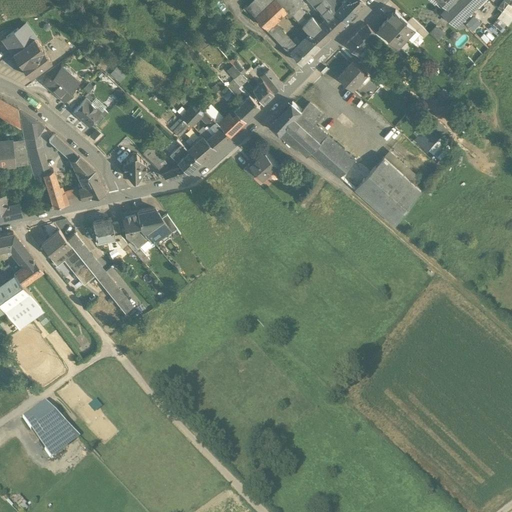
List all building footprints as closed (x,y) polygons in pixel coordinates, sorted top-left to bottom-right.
[(253,0),(247,7),(252,13),(256,16),(272,0),(253,0)] [(278,0),(272,0),(256,16),(255,17),(267,29),(273,23),(284,12),(287,9),(278,0)] [(278,0),(287,9),(290,14),(293,17),(301,10),(305,7),(298,0),(278,0)] [(308,0),(317,8),(326,0),(325,0),(308,0)] [(336,11),(326,0),(317,8),(326,20),(320,26),(332,39),(348,24),(336,11)] [(334,0),(325,0),(326,0),(336,11),(341,6),(336,1),(334,0)] [(355,0),(350,5),(346,1),(342,4),(341,6),(336,11),(348,24),(363,8),(355,0)] [(354,0),(355,0),(363,8),(367,4),(363,0),(354,0)] [(440,0),(440,1),(449,8),(456,0),(440,0)] [(456,0),(449,8),(444,14),(458,27),(484,0),(456,0)] [(247,7),(243,10),(248,16),(252,13),(247,7)] [(507,25),(511,19),(511,15),(504,9),(497,18),(507,25)] [(301,10),(293,17),(297,21),(302,17),(305,14),(301,10)] [(407,21),(395,10),(386,19),(407,38),(415,29),(407,21)] [(466,23),(473,30),(480,22),(474,15),(466,23)] [(428,33),(411,16),(407,21),(415,29),(424,37),(428,33)] [(302,17),(297,21),(304,29),(309,25),(302,17)] [(407,38),(386,19),(378,27),(390,38),(398,46),(407,38)] [(332,39),(320,26),(319,26),(314,21),(309,25),(304,29),(310,36),(322,49),(332,39)] [(280,31),(273,23),(267,29),(292,54),(297,49),(282,32),(280,31)] [(377,35),(367,25),(359,34),(369,44),(377,35)] [(445,34),(436,26),(429,34),(438,41),(445,34)] [(44,51),(29,30),(17,39),(20,43),(25,49),(18,54),(15,56),(23,67),(44,52),(43,52),(44,51)] [(369,44),(359,34),(350,46),(360,56),(371,46),(369,44)] [(196,50),(206,42),(201,36),(191,45),(196,50)] [(297,49),(292,54),(303,66),(322,49),(310,36),(297,49)] [(398,46),(390,38),(385,42),(394,51),(398,46)] [(17,39),(8,46),(15,56),(18,54),(14,47),(20,43),(17,39)] [(206,42),(196,50),(201,55),(210,47),(206,42)] [(20,43),(14,47),(18,54),(25,49),(20,43)] [(398,46),(394,51),(406,62),(410,57),(398,46)] [(45,54),(44,52),(23,67),(32,80),(54,64),(46,54),(45,54)] [(103,61),(99,65),(105,71),(108,67),(113,70),(120,63),(110,54),(104,62),(103,61)] [(355,62),(351,66),(341,78),(353,89),(357,84),(359,85),(368,74),(369,74),(355,61),(355,62)] [(243,76),(247,73),(238,62),(233,66),(243,76)] [(259,66),(254,71),(258,76),(264,71),(259,66)] [(73,81),(63,72),(56,81),(51,81),(48,85),(48,88),(51,91),(54,91),(62,98),(62,99),(62,101),(65,103),(67,103),(73,96),(72,94),(74,92),(81,84),(77,81),(73,81)] [(274,76),(270,72),(269,73),(265,76),(268,80),(274,76)] [(252,77),(247,73),(243,76),(245,79),(249,82),(249,83),(255,91),(259,87),(252,77)] [(388,83),(378,73),(373,79),(383,88),(388,83)] [(284,88),(274,76),(268,80),(267,82),(278,94),(284,88)] [(241,91),(249,83),(249,82),(245,79),(243,81),(240,79),(234,84),(241,91)] [(259,87),(255,91),(265,106),(276,96),(265,82),(259,87)] [(388,83),(383,88),(389,93),(393,88),(388,83)] [(241,91),(234,84),(229,89),(243,103),(247,99),(241,91)] [(74,96),(67,103),(72,108),(81,98),(74,92),(72,94),(73,96),(74,96)] [(243,103),(235,111),(238,114),(247,123),(262,110),(256,104),(257,103),(250,96),(247,99),(243,103)] [(91,122),(100,111),(85,97),(73,111),(88,124),(91,122)] [(428,99),(428,112),(444,112),(444,99),(428,99)] [(19,112),(0,101),(0,116),(13,124),(22,126),(19,112)] [(206,112),(197,104),(184,118),(193,127),(201,118),(206,112)] [(304,112),(295,104),(280,119),(290,127),(304,112)] [(91,122),(96,126),(108,112),(103,108),(100,111),(91,122)] [(221,118),(211,108),(206,112),(217,122),(221,118)] [(308,108),(304,112),(318,124),(322,120),(308,108)] [(22,126),(26,144),(28,157),(32,167),(37,182),(45,178),(55,173),(44,148),(41,134),(46,129),(19,112),(22,126)] [(217,122),(206,112),(201,118),(212,128),(217,122)] [(290,127),(282,135),(298,150),(299,148),(309,157),(314,152),(330,135),(318,124),(304,112),(290,127)] [(238,114),(234,118),(230,114),(224,120),(221,118),(217,122),(232,138),(247,123),(238,114)] [(193,127),(184,118),(171,131),(181,140),(183,137),(191,129),(193,127)] [(290,127),(280,119),(272,127),(282,136),(282,135),(290,127)] [(232,138),(217,122),(212,128),(217,133),(208,142),(217,151),(232,138)] [(358,160),(330,135),(314,152),(343,176),(347,172),(354,164),(358,160)] [(52,143),(75,163),(81,160),(56,138),(52,143)] [(191,145),(184,139),(180,144),(185,148),(189,153),(192,150),(189,147),(191,145)] [(208,142),(205,139),(199,144),(194,148),(192,150),(189,153),(191,154),(202,164),(217,151),(208,142)] [(429,150),(438,157),(444,147),(435,141),(429,150)] [(178,142),(177,142),(175,145),(182,151),(185,148),(180,144),(178,142)] [(26,144),(0,145),(0,169),(32,167),(28,157),(26,144)] [(182,151),(174,159),(179,165),(191,154),(189,153),(185,148),(182,151)] [(155,166),(162,160),(151,149),(144,156),(155,166)] [(387,158),(414,182),(418,178),(419,176),(392,152),(387,158)] [(191,154),(179,165),(184,169),(190,175),(202,164),(191,154)] [(279,167),(267,154),(252,167),(260,176),(264,181),(273,173),(272,172),(278,167),(279,167)] [(134,158),(125,167),(125,174),(134,182),(134,185),(139,185),(139,182),(148,174),(147,167),(138,158),(134,158)] [(387,158),(357,190),(398,226),(424,192),(418,186),(414,182),(387,158)] [(96,173),(81,160),(75,163),(83,179),(96,173)] [(177,172),(173,173),(171,175),(168,170),(168,168),(162,160),(155,166),(169,182),(182,178),(177,172)] [(354,164),(347,172),(351,176),(358,168),(354,164)] [(252,167),(250,166),(245,171),(255,180),(260,176),(252,167)] [(184,169),(177,172),(182,178),(190,175),(184,169)] [(62,190),(55,173),(45,178),(48,188),(62,190)] [(96,173),(83,179),(88,190),(80,192),(83,202),(107,196),(96,173)] [(422,182),(418,178),(414,182),(418,186),(422,182)] [(62,190),(48,188),(55,210),(70,206),(66,195),(63,195),(62,190)] [(80,192),(66,195),(70,206),(83,202),(80,192)] [(1,196),(0,196),(0,221),(24,217),(21,204),(9,206),(7,196),(1,196)] [(155,211),(139,214),(142,230),(154,244),(171,232),(164,221),(158,212),(157,211),(155,211)] [(138,214),(124,217),(128,237),(133,243),(137,247),(148,238),(142,230),(138,214)] [(169,217),(164,221),(171,232),(172,232),(171,232),(173,236),(179,231),(169,217)] [(113,221),(94,225),(99,246),(117,242),(118,242),(114,227),(113,221)] [(120,226),(114,227),(118,242),(117,242),(118,244),(124,251),(129,247),(123,239),(120,226)] [(66,263),(78,278),(90,268),(69,243),(60,232),(43,246),(56,262),(55,263),(59,269),(66,263)] [(69,243),(90,268),(97,278),(127,315),(136,308),(77,235),(69,243)] [(27,251),(15,236),(0,239),(0,248),(8,246),(17,258),(27,251)] [(133,243),(129,247),(136,254),(140,250),(137,247),(133,243)] [(151,262),(140,250),(136,254),(146,266),(151,262)] [(35,262),(27,251),(17,258),(25,270),(35,262)] [(25,270),(17,276),(17,277),(26,287),(45,272),(36,261),(35,262),(25,270)] [(90,268),(78,278),(86,287),(97,278),(90,268)] [(13,274),(11,271),(7,274),(12,280),(17,277),(17,276),(15,273),(13,274)] [(0,289),(0,302),(7,312),(31,294),(26,287),(17,277),(12,280),(0,289)] [(7,312),(8,313),(21,332),(46,314),(31,294),(7,312)] [(129,317),(124,321),(129,327),(134,324),(129,317)] [(81,440),(48,406),(25,422),(53,461),(81,440)]
